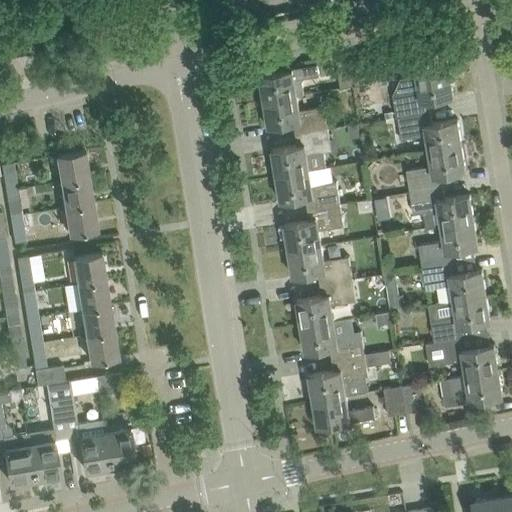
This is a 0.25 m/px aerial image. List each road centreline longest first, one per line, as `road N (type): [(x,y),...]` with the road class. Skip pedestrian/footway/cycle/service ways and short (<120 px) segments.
road 1 (residential): [(243,482),(181,70)]
road 2 (residential): [(511,305),(460,10)]
road 3 (residential): [(181,70),(460,10)]
road 4 (residential): [(243,482),(511,426)]
road 5 (residential): [(0,107),(181,70)]
road 6 (residential): [(103,511),(243,482)]
